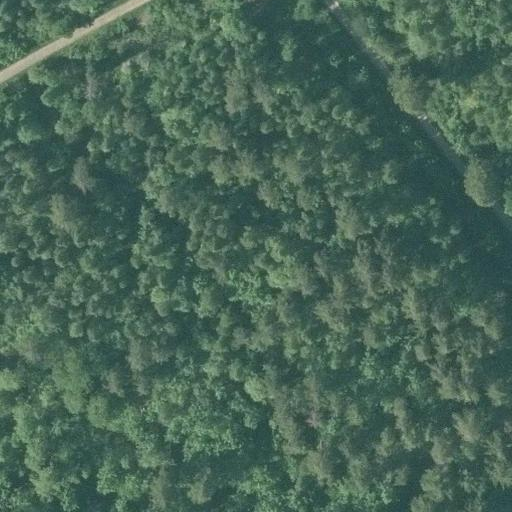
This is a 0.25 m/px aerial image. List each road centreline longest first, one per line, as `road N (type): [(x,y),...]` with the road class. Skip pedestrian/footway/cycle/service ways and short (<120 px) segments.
road 1 (track): [(511,230),(327,0)]
road 2 (track): [(0,76),(139,0)]
